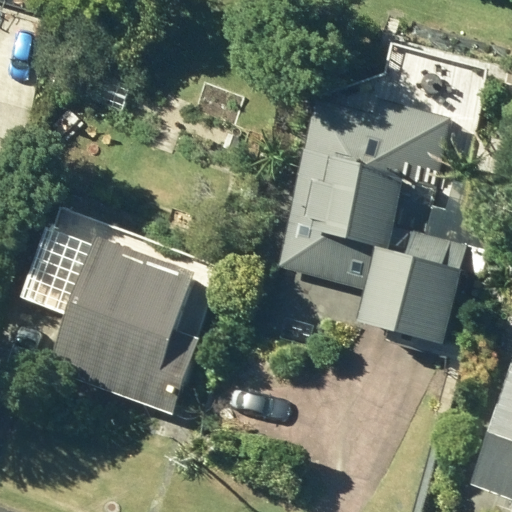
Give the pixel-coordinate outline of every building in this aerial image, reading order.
[(311,11),(303,48),(332,55),(341,18),(311,11)] [(93,101),(129,116),(139,96),(102,80),(93,101)] [(367,336),(454,356),(477,258),(431,246),(459,126),(389,112),(386,127),(326,115),(287,276),(376,297),(367,336)] [(180,425),(207,348),(203,347),(228,275),(70,219),(36,311),(76,325),(56,381),(180,425)] [(511,398),(475,495),(511,508),(511,398)]
